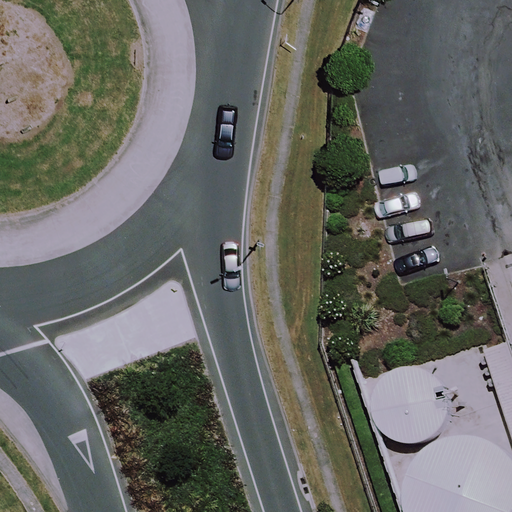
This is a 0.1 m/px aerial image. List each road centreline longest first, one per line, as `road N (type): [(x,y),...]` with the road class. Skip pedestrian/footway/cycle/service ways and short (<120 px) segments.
road 1 (tertiary): [(196,205),(280,511)]
road 2 (tertiary): [(106,511),(75,435),(0,308)]
road 3 (tertiary): [(196,205),(142,259),(74,294),(0,304)]
road 4 (tertiary): [(237,15),(242,82),(228,146),(196,205)]
